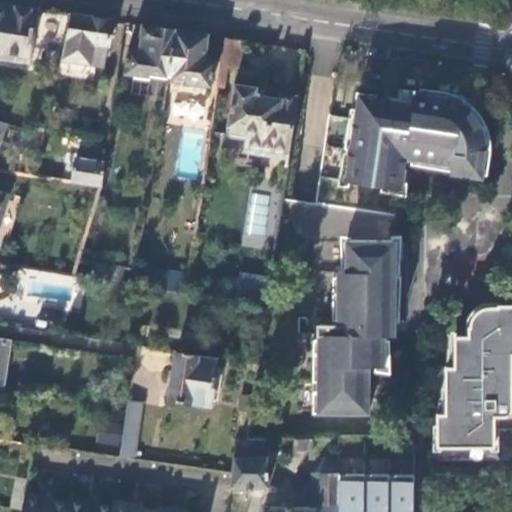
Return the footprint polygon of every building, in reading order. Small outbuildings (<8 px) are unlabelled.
[(0,3),(0,55),(31,60),(35,9),(0,3)] [(113,21),(70,14),(63,60),(106,65),(113,21)] [(174,30),(142,25),(139,49),(128,47),(124,74),(133,75),(148,78),(149,75),(167,78),(174,30)] [(174,30),(167,78),(185,80),(185,83),(210,87),(215,61),(203,59),(207,35),(174,30)] [(241,40),(224,37),(220,66),(237,69),(241,40)] [(148,78),(133,75),(131,90),(134,94),(163,99),(167,78),(149,75),(148,78)] [(246,137),(245,148),(289,155),(298,97),(280,94),(279,99),(255,95),(256,87),(234,84),(227,126),(226,133),(246,137)] [(451,95),(419,90),(416,101),(386,96),(385,100),(362,97),(358,119),(354,118),(345,181),(401,190),(407,159),(454,167),(453,173),(483,178),(484,173),(487,150),(489,133),(487,132),(485,127),(483,123),(480,118),(475,113),(471,109),(468,106),(464,104),(462,102),(451,98),(451,95)] [(69,166),(37,162),(34,174),(72,180),(72,181),(100,185),(104,163),(75,159),(73,175),(68,174),(69,166)] [(29,160),(27,173),(34,174),(37,162),(29,160)] [(248,192),(243,246),(265,248),(270,194),(248,192)] [(396,322),(397,241),(347,240),(346,271),(338,271),(337,324),(323,324),(319,328),(317,411),(368,414),(369,366),(384,367),(386,336),(386,334),(373,334),(373,319),(396,322)] [(79,258),(73,277),(95,280),(98,262),(79,258)] [(186,294),(188,274),(135,267),(132,286),(186,294)] [(511,306),(500,306),(488,309),(478,314),(476,320),(474,321),(474,337),(465,337),(457,337),(456,367),(448,368),(446,414),(437,413),(437,438),(437,446),(495,445),(495,430),(495,415),(506,415),(511,408),(511,306)] [(396,336),(396,322),(373,319),(373,334),(386,334),(386,336),(396,336)] [(13,339),(0,336),(0,392),(3,393),(13,339)] [(218,357),(176,351),(168,399),(211,405),(218,357)] [(102,408),(125,411),(127,402),(103,399),(102,408)] [(119,455),(133,458),(142,404),(127,402),(125,411),(119,455)] [(268,485),(265,438),(235,438),(229,486),(231,486),(231,493),(237,493),(237,486),(268,485)] [(312,442),(311,438),(300,438),(284,464),(295,471),(312,442)] [(431,471),(430,484),(455,489),(457,476),(431,471)] [(326,472),(312,472),(312,489),(338,489),(338,473),(326,472)] [(413,511),(414,473),(338,473),(338,489),(338,511),(413,511)] [(338,511),(338,489),(312,489),(312,508),(314,508),(313,511),(338,511)] [(46,494),(24,491),(20,511),(66,511),(68,500),(46,497),(46,494)] [(68,495),(68,500),(66,511),(111,511),(113,503),(86,499),(87,498),(68,495)] [(113,501),(113,503),(111,511),(156,511),(157,510),(130,506),(131,503),(113,501)]
